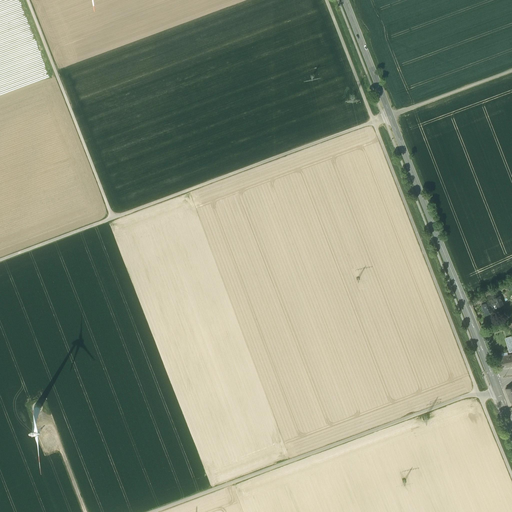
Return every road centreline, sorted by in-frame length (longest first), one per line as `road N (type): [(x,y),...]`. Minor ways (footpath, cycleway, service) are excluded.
road 1 (track): [(511,476),(326,0)]
road 2 (track): [(390,115),(0,260)]
road 3 (secondary): [(493,379),(344,0)]
road 4 (unclassified): [(152,511),(497,390)]
road 5 (track): [(27,0),(112,218)]
road 6 (track): [(390,115),(511,70)]
